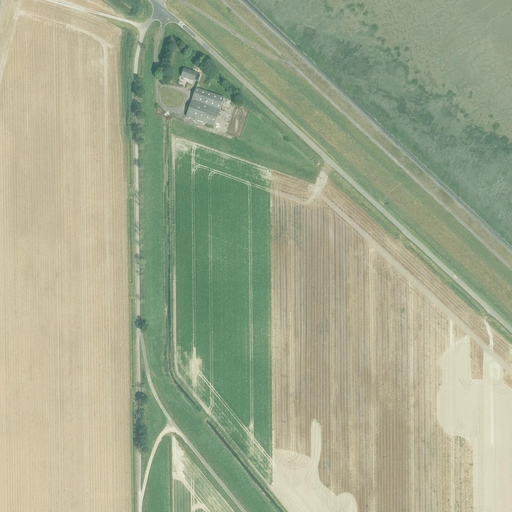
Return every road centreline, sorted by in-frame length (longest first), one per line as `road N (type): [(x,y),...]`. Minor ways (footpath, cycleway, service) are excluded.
road 1 (unclassified): [(511,330),(159,7)]
road 2 (unclassified): [(137,325),(135,68),(159,7)]
road 3 (unclassified): [(139,509),(137,325)]
